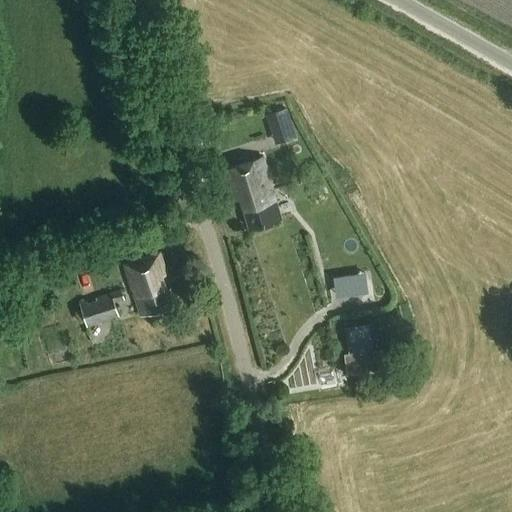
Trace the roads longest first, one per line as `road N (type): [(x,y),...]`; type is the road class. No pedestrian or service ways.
road 1 (unclassified): [(280,511),(137,0)]
road 2 (unclassified): [(511,63),(400,0)]
